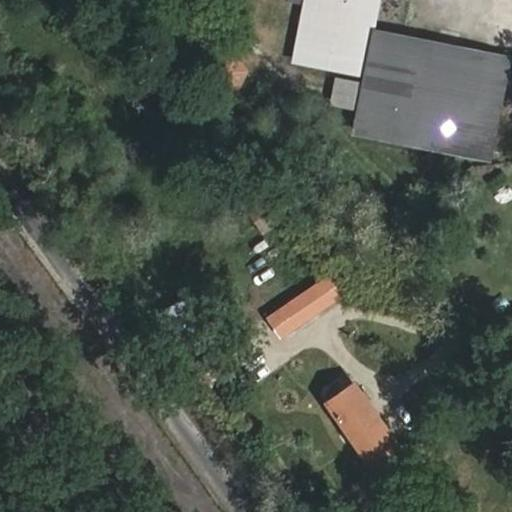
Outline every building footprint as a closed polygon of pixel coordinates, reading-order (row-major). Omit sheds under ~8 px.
[(380,0),(286,0),(286,2),(302,4),(290,65),(334,73),(329,106),(355,111),(352,135),(493,163),(511,56),(376,28),(380,0)] [(289,198),(256,220),(270,242),(303,219),(289,198)] [(347,303),(332,281),(269,325),(283,346),(347,303)] [(191,305),(163,324),(191,366),(219,346),(191,305)] [(255,368),(239,344),(196,374),(212,397),(255,368)] [(407,456),(361,389),(327,412),(373,479),(407,456)]
